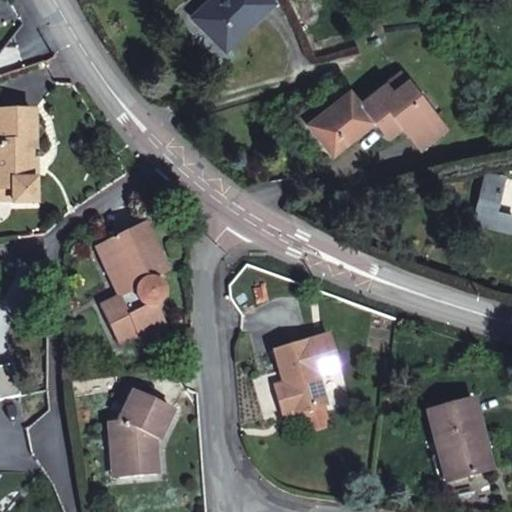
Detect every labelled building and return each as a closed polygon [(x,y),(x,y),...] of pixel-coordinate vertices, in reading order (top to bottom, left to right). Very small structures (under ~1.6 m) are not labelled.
[(279,12),(267,0),(226,0),(202,24),(231,58),(279,12)] [(327,157),(368,124),(381,141),(395,130),(414,153),(441,131),(430,118),(424,123),(407,101),(413,96),(402,82),(387,93),(381,85),(354,107),(343,93),(302,126),(327,157)] [(0,188),(23,192),(21,210),(39,211),(41,184),(34,184),(36,151),(43,146),(44,114),(1,111),(0,117),(0,188)] [(510,184),(495,179),(482,227),(511,233),(511,219),(503,216),(510,184)] [(0,208),(21,210),(23,192),(0,188),(0,208)] [(133,298),(120,304),(101,312),(121,351),(138,344),(142,354),(173,341),(163,316),(165,311),(168,299),(162,294),(156,292),(150,291),(144,292),(136,277),(154,268),(140,236),(110,248),(133,298)] [(133,298),(110,248),(97,253),(120,304),(133,298)] [(154,268),(136,277),(144,292),(160,286),(154,268)] [(282,421),(325,409),(310,343),(275,352),(283,384),(289,408),(280,410),(282,421)] [(280,410),(289,408),(283,384),(274,387),(280,410)] [(136,397),(124,423),(110,424),(111,437),(127,446),(125,451),(129,457),(122,461),(120,477),(158,476),(158,456),(149,454),(154,439),(161,442),(175,416),(136,397)] [(473,398),(426,413),(447,481),(494,467),(473,398)] [(125,451),(127,446),(111,437),(114,477),(120,477),(122,461),(129,457),(125,451)]
